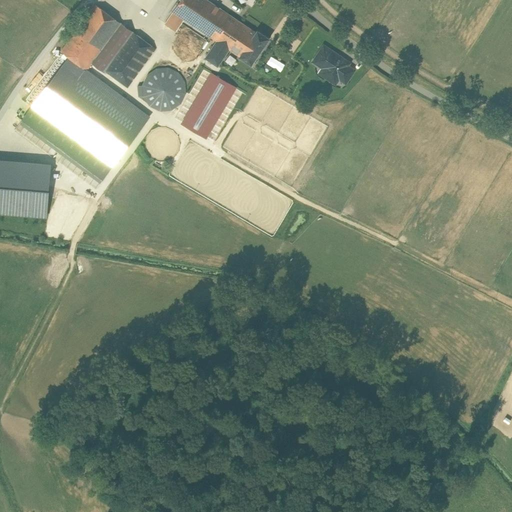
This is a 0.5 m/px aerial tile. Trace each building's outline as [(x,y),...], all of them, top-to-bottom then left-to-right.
[(217,40),(227,47),(243,24),(207,0),(180,0),(173,11),(184,18),(217,40)] [(95,4),(61,51),(69,57),(87,70),(93,61),(121,23),(95,4)] [(184,18),(173,11),(166,22),(177,30),(184,18)] [(121,23),(93,61),(105,70),(133,32),(121,23)] [(256,32),(243,24),(227,47),(229,49),(240,56),(239,57),(251,65),(269,38),(257,30),(256,32)] [(133,32),(105,70),(128,87),(155,49),(156,48),(133,32)] [(227,47),(217,40),(205,57),(218,66),(229,49),(227,47)] [(349,63),(324,46),(314,61),(324,68),(329,71),(325,76),(335,83),(339,77),(347,66),(349,63)] [(87,70),(69,57),(33,105),(113,165),(149,117),(87,70)] [(347,66),(339,77),(346,82),(353,70),(347,66)] [(168,67),(157,68),(148,75),(143,85),(138,85),(139,96),(144,96),(150,105),(160,110),(172,109),(181,103),(186,93),(185,81),(178,72),(168,67)] [(321,73),(325,76),(329,71),(324,68),(321,73)] [(214,74),(206,85),(214,91),(222,80),(214,74)] [(214,91),(209,99),(227,113),(238,97),(242,92),(223,78),(222,80),(214,91)] [(256,109),(238,97),(227,113),(244,125),(256,109)] [(112,166),(32,107),(22,120),(102,179),(112,166)] [(48,191),(0,186),(0,212),(46,217),(48,191)]
